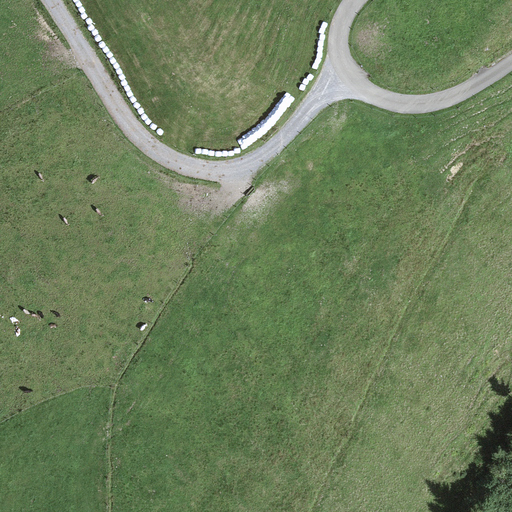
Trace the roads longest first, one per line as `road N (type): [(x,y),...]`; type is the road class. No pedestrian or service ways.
road 1 (track): [(52,0),(115,104),(157,153),(184,170),(220,175),(257,162),(343,72)]
road 2 (track): [(511,59),(455,94),(411,104),(365,92),(343,72)]
